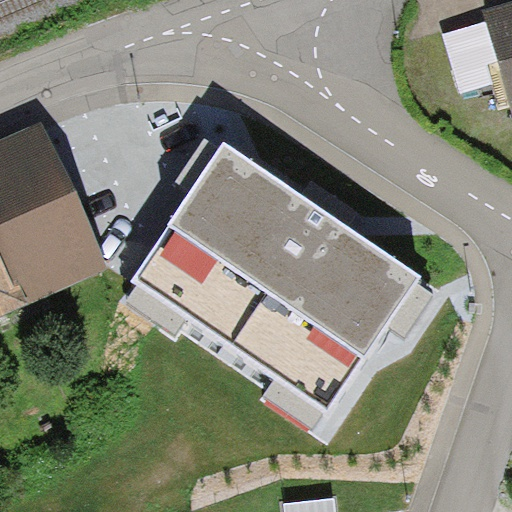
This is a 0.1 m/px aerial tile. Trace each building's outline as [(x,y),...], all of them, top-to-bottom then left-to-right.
[(486,22),(446,34),(463,92),(493,83),(486,59),(498,55),(511,104),(511,4),(483,13),(486,22)] [(40,126),(0,143),(0,264),(19,306),(104,267),(40,126)] [(432,283),(223,143),(172,219),(111,308),(176,351),(187,335),(260,384),(252,397),(322,444),(432,283)] [(0,315),(19,306),(0,264),(0,315)] [(334,511),(334,502),(286,506),(286,511),(334,511)]
